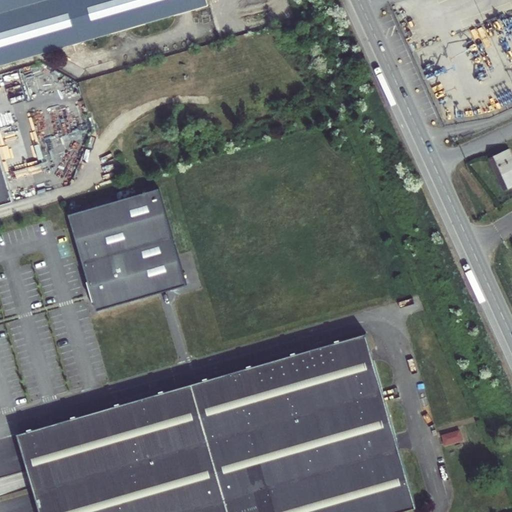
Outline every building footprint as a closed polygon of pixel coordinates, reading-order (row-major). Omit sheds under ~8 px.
[(207,0),(0,0),(0,66),(209,5),(207,0)] [(511,152),(507,141),(487,150),(502,182),(511,177),(511,152)] [(0,155),(0,206),(14,203),(0,155)] [(70,215),(89,282),(88,283),(94,303),(95,303),(97,312),(188,287),(160,190),(70,215)] [(42,511),(393,511),(417,505),(366,332),(20,433),(42,511)]
